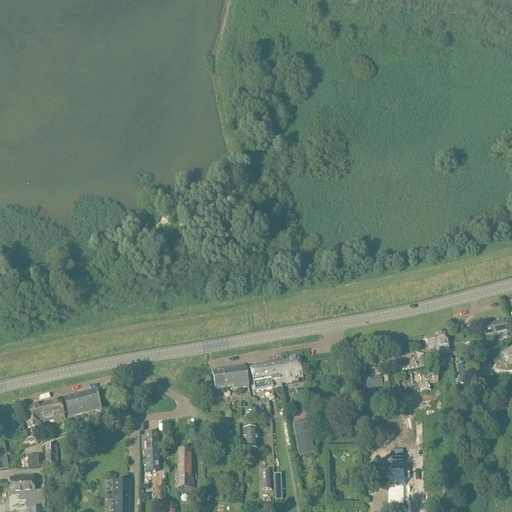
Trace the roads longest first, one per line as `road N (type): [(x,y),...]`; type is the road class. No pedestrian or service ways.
road 1 (tertiary): [(130,360),(337,324)]
road 2 (tertiary): [(337,324),(511,286)]
road 3 (residential): [(75,431),(179,417),(180,403),(132,376)]
road 4 (residential): [(209,364),(328,343),(337,324)]
road 5 (tertiary): [(0,389),(130,360)]
